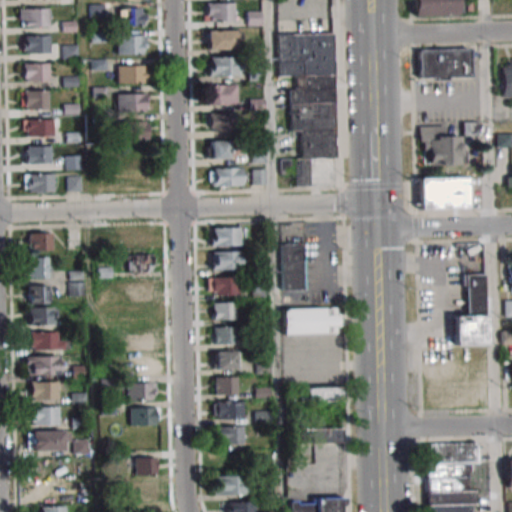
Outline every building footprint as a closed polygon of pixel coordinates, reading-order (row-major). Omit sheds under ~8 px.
[(455,15),(455,0),(411,0),(411,15),(455,15)] [(233,21),(233,3),(205,3),(205,21),(233,21)] [(49,8),(18,8),(18,26),(49,26),(49,8)] [(145,8),(117,8),(117,26),(145,26),(145,8)] [(246,25),(260,25),(260,12),(246,12),(246,25)] [(233,31),(205,31),(205,49),(233,49),(233,31)] [(276,31),(276,76),(287,76),(288,131),(298,131),(298,158),(278,158),(279,175),(292,175),(292,186),(335,186),(333,31),(276,31)] [(145,54),(145,33),(114,33),(114,54),(145,54)] [(49,53),(49,35),(21,35),(21,53),(49,53)] [(415,50),(416,78),(471,76),(470,48),(415,50)] [(237,57),(205,57),(205,76),(237,76),(237,57)] [(48,63),(21,63),(21,81),(48,81),(48,63)] [(511,97),(511,63),(500,64),(500,97),(511,97)] [(115,65),(115,82),(143,82),(143,65),(115,65)] [(205,105),(235,105),(235,84),(205,84),(205,105)] [(48,90),(21,90),(21,109),(48,109),(48,90)] [(147,94),(117,94),(117,110),(147,110),(147,94)] [(205,130),(227,130),(227,113),(205,113),(205,130)] [(54,136),(54,119),(22,119),(22,136),(54,136)] [(125,139),(147,139),(147,122),(125,122),(125,139)] [(462,124),(463,134),(474,133),(474,124),(462,124)] [(463,136),(443,135),(443,125),(417,125),(417,154),(427,154),(427,165),(463,166),(463,136)] [(228,140),(208,140),(208,158),(228,158),(228,140)] [(22,163),(50,163),(50,146),(22,146),(22,163)] [(263,162),(263,149),(249,149),(249,162),(263,162)] [(64,156),(64,169),(78,169),(78,156),(64,156)] [(241,186),(241,168),(208,168),(208,186),(241,186)] [(250,184),(265,184),(265,170),(250,170),(250,184)] [(22,192),(53,192),(53,174),(22,174),(22,192)] [(80,191),(80,176),(65,176),(65,191),(80,191)] [(417,209),(466,209),(466,178),(417,178),(417,209)] [(239,227),(208,227),(208,246),(239,246),(239,227)] [(120,248),(151,248),(151,230),(120,230),(120,248)] [(25,250),(49,250),(49,233),(25,233),(25,250)] [(301,291),(301,244),(279,244),(279,291),(301,291)] [(238,269),(238,251),(208,251),(208,269),(238,269)] [(154,272),(154,254),(125,254),(125,272),(154,272)] [(47,278),(47,257),(24,257),(24,278),(47,278)] [(67,296),(82,296),(82,280),(81,280),(81,271),(67,271),(67,296)] [(451,315),(451,346),(485,345),(484,273),(463,274),(464,315),(451,315)] [(237,295),(237,277),(205,277),(205,295),(237,295)] [(127,282),(127,301),(156,301),(156,282),(127,282)] [(47,285),(26,285),(26,303),(47,303),(47,285)] [(233,302),(210,302),(210,320),(233,320),(233,302)] [(55,307),(27,307),(27,325),(55,325),(55,307)] [(154,308),(123,308),(123,325),(154,325),(154,308)] [(281,308),(281,333),(339,333),(339,308),(281,308)] [(212,326),(212,344),(235,344),(235,326),(212,326)] [(511,330),(499,330),(499,345),(511,345),(511,330)] [(28,349),(62,349),(62,332),(28,332),(28,349)] [(125,350),(154,350),(154,333),(125,333),(125,350)] [(236,369),(236,351),(212,351),(212,369),(236,369)] [(59,355),(24,355),(24,374),(59,374),(59,355)] [(158,358),(131,358),(131,375),(158,375),(158,358)] [(235,377),(212,377),(212,394),(235,394),(235,377)] [(29,398),(57,398),(57,381),(29,381),(29,398)] [(125,382),(125,399),(154,399),(154,382),(125,382)] [(340,387),(296,387),(296,402),(340,402),(340,387)] [(241,417),(241,401),(212,402),(213,418),(241,417)] [(29,424),(57,424),(57,407),(29,407),(29,424)] [(157,407),(127,407),(127,424),(157,424),(157,407)] [(215,443),(242,443),(242,426),(215,426),(215,443)] [(62,450),(61,430),(25,430),(26,450),(62,450)] [(307,443),(340,443),(340,430),(307,430),(307,443)] [(86,439),(71,440),(72,453),(86,453),(86,439)] [(471,511),(471,490),(467,490),(467,463),(477,462),(477,443),(424,444),(425,511),(471,511)] [(133,474),(155,474),(155,457),(133,457),(133,474)] [(243,494),(243,475),(213,475),(213,494),(243,494)] [(134,500),(156,500),(156,482),(134,482),(134,500)] [(341,511),(342,499),(288,499),(288,511),(341,511)] [(253,511),(253,502),(222,502),(221,511),(253,511)]
